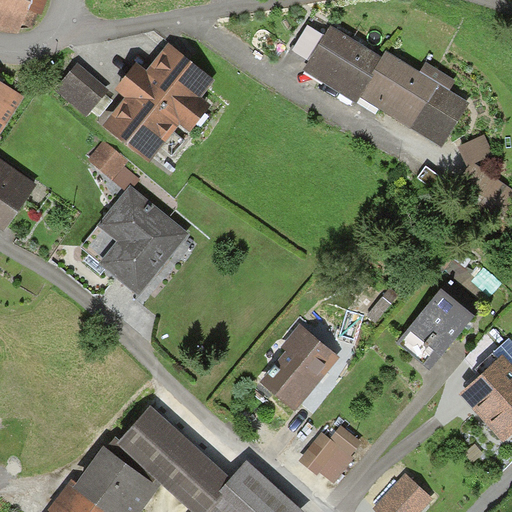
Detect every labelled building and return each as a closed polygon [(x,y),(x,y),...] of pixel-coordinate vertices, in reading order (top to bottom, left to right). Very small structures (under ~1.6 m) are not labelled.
[(0,0),(0,29),(18,37),(23,26),(31,29),(37,14),(41,16),(47,0),(0,0)] [(381,58),(331,27),(303,72),(357,105),(360,99),(374,77),(371,75),(381,58)] [(147,72),(136,64),(125,78),(115,90),(125,98),(102,127),(150,165),(181,126),(190,133),(210,108),(199,99),(214,81),(168,45),(147,72)] [(386,52),(381,58),(371,75),(374,77),(360,99),(442,149),(469,103),(450,91),(456,81),(426,63),(420,73),(386,52)] [(109,90),(78,63),(55,90),(86,117),(109,90)] [(0,139),(25,97),(0,81),(0,139)] [(485,135),(459,147),(468,168),(474,164),(493,154),(485,135)] [(103,141),(88,160),(126,192),(130,186),(133,188),(140,179),(124,166),(128,160),(103,141)] [(37,186),(0,159),(0,230),(4,233),(37,186)] [(511,204),(511,189),(474,164),(468,168),(459,182),(505,214),(511,204)] [(133,188),(130,186),(126,192),(98,226),(117,242),(99,265),(139,298),(166,264),(189,234),(133,188)] [(430,372),(484,306),(449,278),(396,344),(430,372)] [(335,358),(300,328),(284,347),(289,351),(263,382),(295,408),(321,376),(335,358)] [(511,436),(511,366),(503,356),(459,395),(504,444),(511,436)] [(230,480),(151,407),(120,443),(117,446),(161,486),(188,511),(303,511),(248,461),(230,480)] [(341,426),(331,439),(350,455),(361,442),(341,426)] [(355,459),(350,455),(331,439),(322,433),(299,461),(318,476),(320,473),(335,484),(355,459)] [(106,450),(103,448),(77,485),(72,481),(47,511),(49,511),(143,511),(161,486),(117,446),(120,443),(115,439),(106,450)] [(373,510),(375,511),(422,511),(434,500),(406,474),(373,510)]
